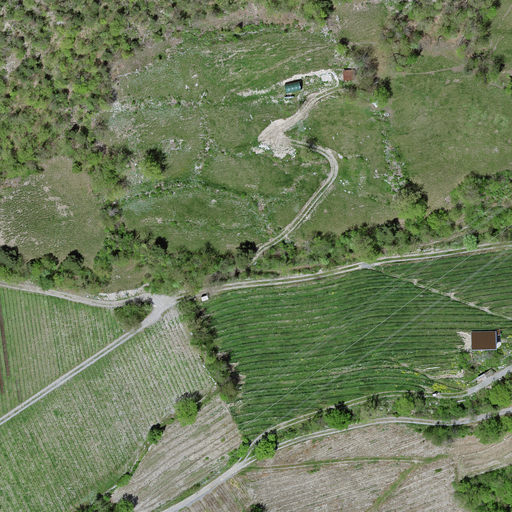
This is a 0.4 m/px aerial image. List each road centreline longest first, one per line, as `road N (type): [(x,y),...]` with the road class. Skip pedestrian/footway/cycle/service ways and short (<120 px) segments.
road 1 (track): [(351,83),(314,98),(281,133),(284,141),(329,154),(335,172),(328,186),(235,275),(166,300)]
road 2 (track): [(168,511),(293,442),(381,421),(442,425),(511,411)]
road 3 (track): [(166,300),(511,241)]
road 4 (track): [(235,469),(255,440),(289,422),(378,395),(462,396),(511,367)]
road 5 (track): [(0,422),(166,300)]
road 6 (track): [(166,300),(106,305),(0,281)]
